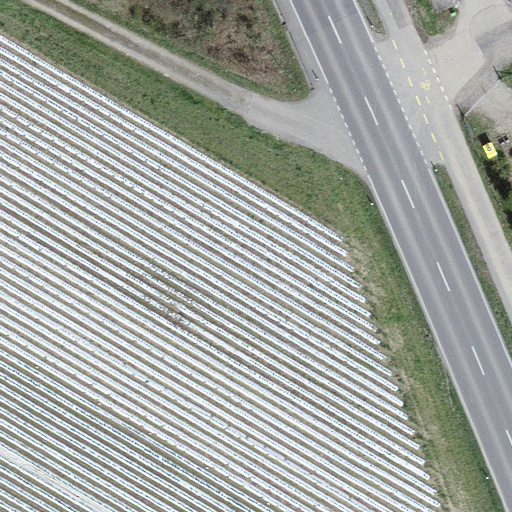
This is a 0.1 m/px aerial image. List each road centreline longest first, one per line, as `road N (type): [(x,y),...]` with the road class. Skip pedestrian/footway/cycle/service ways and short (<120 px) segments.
road 1 (secondary): [(511,447),(325,0)]
road 2 (track): [(374,106),(310,128),(209,90),(35,0)]
